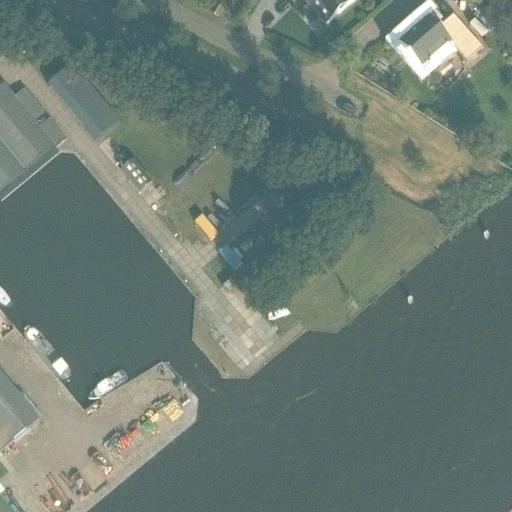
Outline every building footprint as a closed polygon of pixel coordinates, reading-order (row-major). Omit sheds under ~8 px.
[(354,3),(351,0),(302,0),(326,27),(354,3)] [(459,55),(467,64),(482,51),(451,16),(437,28),(428,18),(397,45),(422,73),(445,52),(452,60),(459,55)] [(52,45),(29,64),(76,121),(99,102),(52,45)] [(40,109),(19,83),(8,92),(3,86),(0,88),(0,194),(66,140),(49,120),(38,129),(29,118),(40,109)] [(133,163),(120,174),(139,196),(153,185),(133,163)] [(204,215),(195,223),(211,240),(220,232),(204,215)] [(0,454),(1,455),(39,423),(0,376),(0,454)]
